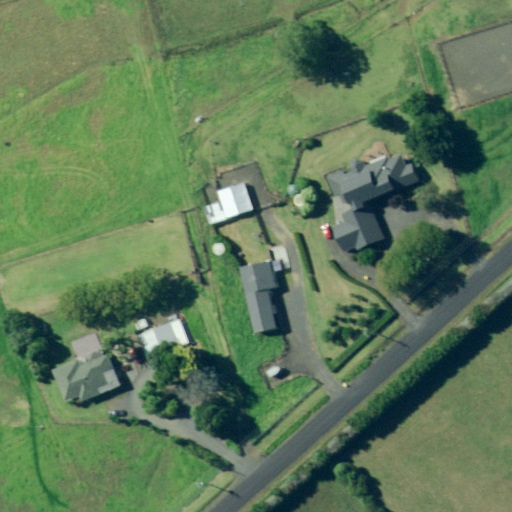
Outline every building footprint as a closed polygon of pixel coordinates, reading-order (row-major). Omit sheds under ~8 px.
[(375,203),(377,202),(426,181),(419,164),(414,167),(409,154),(396,160),(395,157),(391,158),(372,166),(370,161),(364,159),(361,160),(360,161),(357,167),(359,172),(350,176),(348,170),(347,170),(332,177),(339,195),(340,196),(346,193),(350,203),(361,199),(364,207),(348,215),(351,221),(339,226),(350,252),(362,247),(363,250),(390,239),(378,210),(375,203)] [(258,210),(249,184),(223,192),(226,202),(209,208),(215,224),(258,210)] [(284,328),(275,289),(283,287),(282,284),(277,261),(275,262),(249,268),(264,332),(281,329),(284,328)] [(152,359),(175,350),(194,343),(185,320),(183,320),(181,314),(173,317),(175,323),(143,336),(148,349),(151,355),(152,359)] [(149,319),(142,322),(145,328),(152,326),(149,319)] [(111,357),(110,356),(107,349),(104,350),(81,360),(82,361),(60,370),(74,403),(87,397),(89,401),(128,385),(124,375),(115,355),(111,357)]
